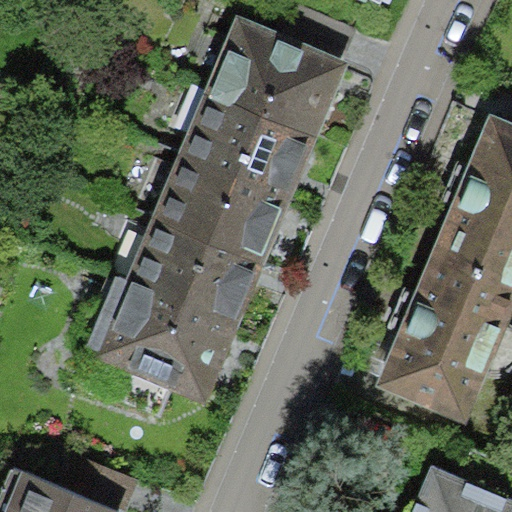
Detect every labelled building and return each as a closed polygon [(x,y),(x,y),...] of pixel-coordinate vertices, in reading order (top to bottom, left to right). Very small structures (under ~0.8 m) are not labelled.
[(212,89),(309,130),(312,125),(315,125),(319,125),(324,112),(329,99),(327,96),(325,94),(351,27),(291,1),(276,37),(240,22),(212,89)] [(290,176),(309,130),(212,89),(186,153),(283,194),(290,176)] [(462,163),(458,161),(452,178),(444,197),(448,198),(451,202),(452,205),(456,207),(439,248),(511,278),(511,126),(493,118),(475,162),(471,161),(467,162),(462,163)] [(159,217),(256,257),(258,253),(261,252),(265,252),(269,241),(276,226),(273,223),(271,221),(283,194),(186,153),(159,217)] [(256,257),(159,217),(132,280),(229,321),(240,294),(256,257)] [(409,288),(405,287),(397,308),(391,323),(395,325),(397,327),(399,331),(403,333),(385,377),(462,409),(479,367),(482,368),(488,371),(493,371),(502,370),(509,367),(511,363),(511,326),(507,322),(499,319),(511,288),(511,278),(439,248),(422,288),(417,287),(413,288),(409,288)] [(118,274),(107,302),(93,296),(76,336),(90,341),(75,377),(159,412),(173,378),(201,389),(204,382),(206,381),(208,381),(211,381),(217,367),(222,355),(220,354),(218,352),(217,350),(229,321),(132,280),(118,274)] [(511,511),(511,462),(472,446),(460,474),(431,462),(409,511),(511,511)] [(60,485),(118,510),(132,477),(74,453),(60,485)] [(60,485),(25,471),(7,511),(116,511),(118,510),(60,485)]
